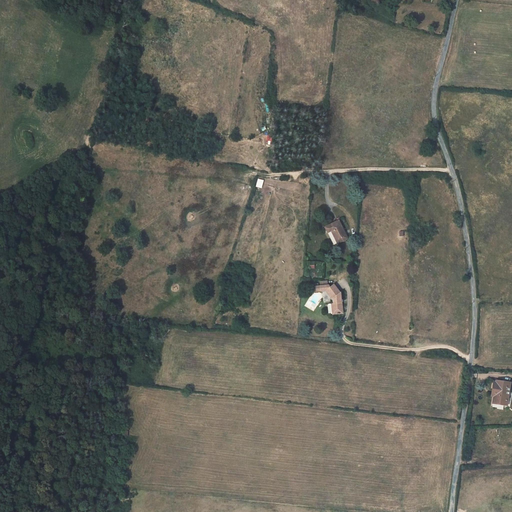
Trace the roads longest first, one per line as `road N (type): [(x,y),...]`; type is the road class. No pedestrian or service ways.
road 1 (unclassified): [(450,511),(473,280),(433,108),(456,0)]
road 2 (track): [(270,176),(452,170)]
road 3 (unknown): [(471,356),(315,311)]
